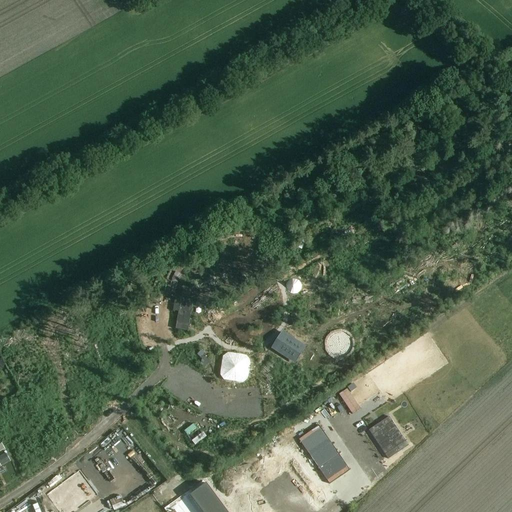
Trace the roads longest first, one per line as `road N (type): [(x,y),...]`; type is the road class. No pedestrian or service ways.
road 1 (track): [(373,0),(0,209)]
road 2 (unknown): [(0,500),(64,459),(163,366),(154,297)]
road 3 (unknown): [(189,501),(312,416),(332,418),(352,451)]
